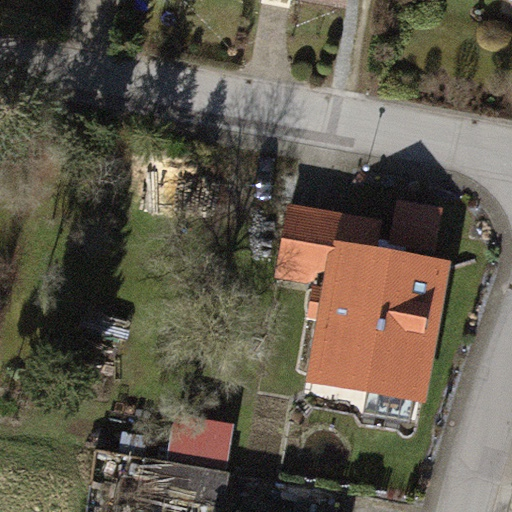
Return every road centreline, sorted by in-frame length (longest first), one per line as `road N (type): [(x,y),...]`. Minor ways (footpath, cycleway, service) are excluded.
road 1 (residential): [(511,173),(0,80)]
road 2 (residential): [(468,511),(511,382)]
